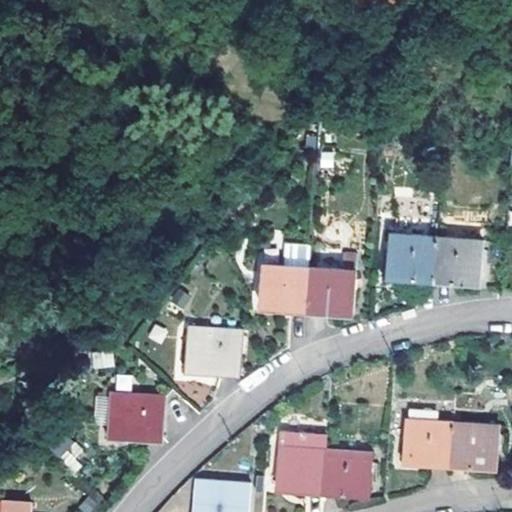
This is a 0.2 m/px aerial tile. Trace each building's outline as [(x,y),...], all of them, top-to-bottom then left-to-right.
[(449,228),(493,232),(494,215),(450,212),(449,228)] [(446,268),(449,228),(401,224),(399,264),(446,268)] [(449,228),(446,268),(492,272),(495,232),(493,232),(449,228)] [(295,237),(293,259),(319,261),(320,238),(295,237)] [(317,304),(319,261),(293,259),(273,258),(271,302),(317,304)] [(319,261),(317,304),(363,307),(366,264),(319,261)] [(196,318),(192,366),(245,370),(248,323),(196,318)] [(37,381),(30,391),(39,398),(46,388),(37,381)] [(117,384),(113,428),(164,433),(168,389),(117,384)] [(96,425),(108,425),(107,395),(95,396),(96,425)] [(452,463),(455,422),(408,419),(405,458),(452,463)] [(455,422),(452,463),(498,467),(501,426),(455,422)] [(322,491),(325,449),(280,446),(276,488),(322,491)] [(325,449),(322,491),(369,495),(371,454),(325,449)] [(196,475),(193,511),(246,511),(250,479),(196,475)]
